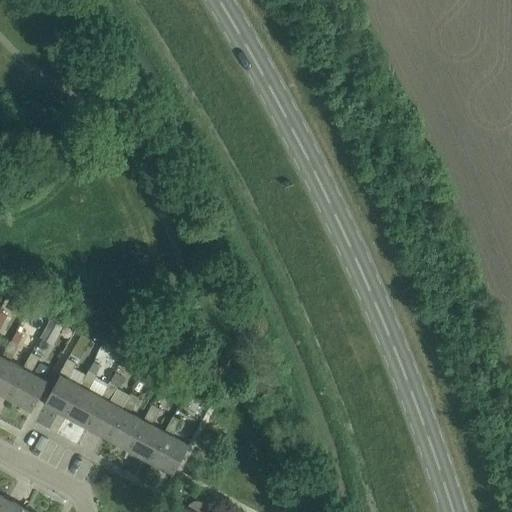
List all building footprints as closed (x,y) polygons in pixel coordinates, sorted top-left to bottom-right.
[(62,328),(50,322),(41,340),(53,346),(62,328)] [(24,370),(22,369),(9,362),(17,347),(10,342),(1,357),(4,359),(0,365),(0,395),(8,400),(24,370)] [(24,370),(8,400),(30,412),(47,382),(31,373),(39,358),(30,354),(22,369),(24,370)] [(43,405),(65,417),(82,388),(79,387),(66,380),(75,364),(66,360),(57,376),(59,377),(43,405)] [(82,388),(65,417),(86,429),(102,399),(100,398),(87,391),(96,376),(88,371),(79,387),(82,388)] [(102,399),(86,429),(107,440),(124,411),(121,410),(108,403),(116,387),(108,383),(100,398),(102,399)] [(124,411),(107,440),(128,452),(144,423),(142,422),(129,415),(138,399),(130,394),(121,410),(124,411)] [(128,452),(149,463),(166,434),(164,433),(150,426),(159,410),(151,406),(142,422),(144,423),(128,452)] [(166,434),(149,463),(171,475),(187,446),(172,438),(180,422),(172,417),(164,433),(166,434)] [(4,498),(0,505),(0,511),(23,511),(25,509),(4,498)] [(182,511),(206,511),(206,510),(206,509),(205,508),(205,507),(204,506),(203,505),(202,505),(202,504),(201,504),(200,503),(199,503),(198,503),(197,503),(196,503),(195,503),(194,503),(193,503),(192,504),(191,505),(190,505),(190,506),(189,506),(188,509),(185,508),(182,511)]
